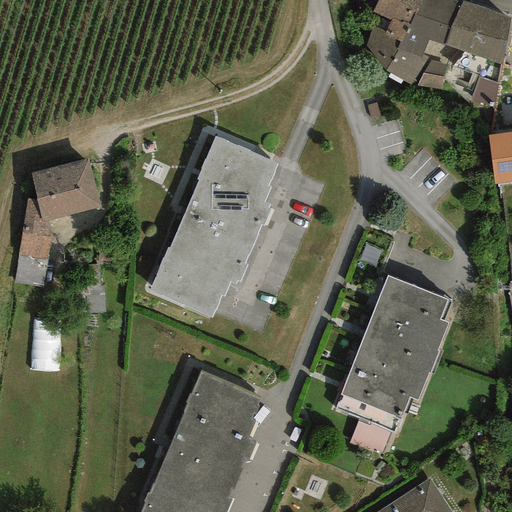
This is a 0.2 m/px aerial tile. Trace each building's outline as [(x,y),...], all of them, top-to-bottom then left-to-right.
[(377,0),(372,11),(391,20),(385,32),(384,34),(400,42),(420,0),(377,0)] [(462,2),(456,0),(420,0),(400,42),(396,48),(420,57),(421,58),(422,55),(429,41),(442,45),(462,2)] [(510,18),(462,2),(442,45),(465,53),(452,64),(497,84),(510,18)] [(430,58),(422,55),(421,58),(420,57),(396,48),(400,42),(384,34),(385,32),(372,27),(365,46),(384,70),(416,86),(430,60),(430,58)] [(446,65),(430,60),(416,86),(440,89),(446,65)] [(497,85),(478,79),(470,100),(494,103),(497,85)] [(511,132),(487,135),(493,184),(511,181),(511,132)] [(276,163),(215,137),(149,290),(211,317),(220,294),(224,296),(230,283),(235,285),(236,282),(239,283),(247,265),(244,264),(260,225),(263,227),(271,209),(267,208),(269,204),(263,202),(270,187),(267,186),(276,163)] [(88,159),(30,173),(40,200),(38,221),(48,222),(100,207),(88,159)] [(24,199),(16,284),(42,287),(48,222),(38,221),(40,200),(24,199)] [(393,431),(398,419),(401,420),(409,398),(417,400),(427,373),(430,374),(438,351),(436,351),(447,323),(439,320),(447,299),(385,276),(336,409),(344,412),(393,431)] [(259,397),(198,372),(140,511),(226,511),(232,499),(228,498),(243,461),(246,462),(255,441),(247,438),(260,407),(256,405),(259,397)] [(377,511),(450,511),(429,479),(377,511)]
